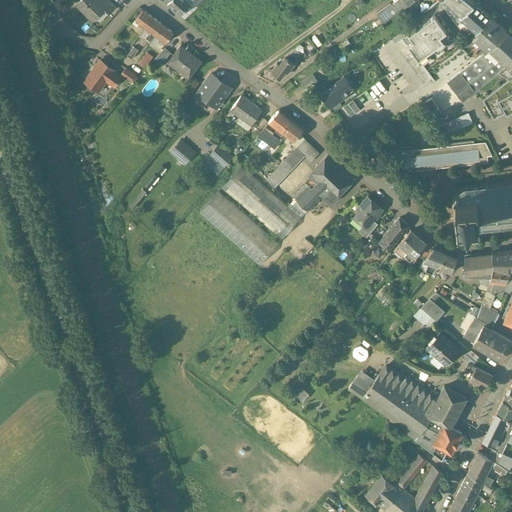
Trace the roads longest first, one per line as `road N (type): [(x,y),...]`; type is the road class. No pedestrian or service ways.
road 1 (residential): [(511,238),(454,243),(435,235),(312,118),(156,0)]
road 2 (unclassified): [(134,511),(0,139)]
road 3 (residential): [(511,358),(431,511)]
road 4 (residential): [(135,0),(104,36),(83,40),(42,0)]
